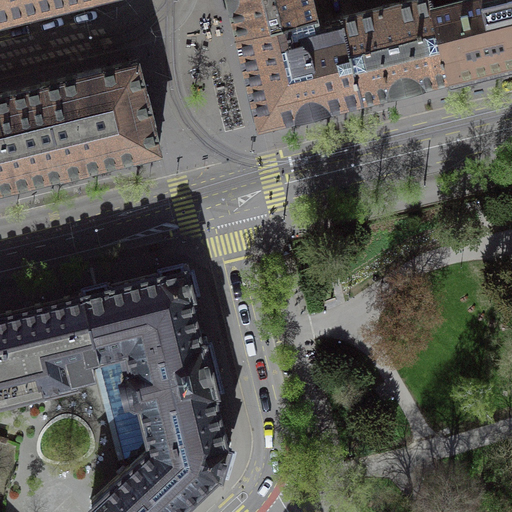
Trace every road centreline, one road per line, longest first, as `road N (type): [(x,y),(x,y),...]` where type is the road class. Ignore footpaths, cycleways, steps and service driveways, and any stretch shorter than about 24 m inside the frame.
road 1 (tertiary): [(511,128),(216,202)]
road 2 (tertiary): [(263,480),(269,414),(216,202)]
road 3 (tertiary): [(216,202),(0,255)]
road 4 (residential): [(0,57),(125,27),(161,0)]
